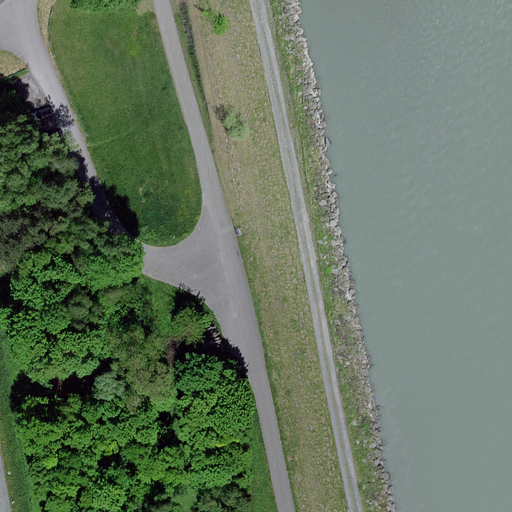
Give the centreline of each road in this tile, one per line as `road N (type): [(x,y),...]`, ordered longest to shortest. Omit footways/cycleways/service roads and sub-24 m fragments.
road 1 (track): [(259,0),(356,511)]
road 2 (track): [(161,0),(232,262)]
road 3 (track): [(232,262),(285,511)]
